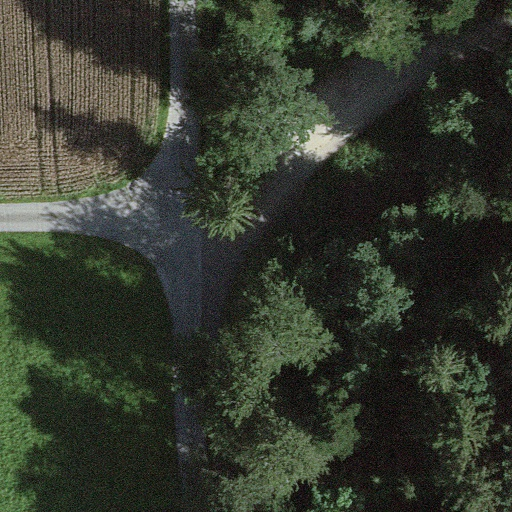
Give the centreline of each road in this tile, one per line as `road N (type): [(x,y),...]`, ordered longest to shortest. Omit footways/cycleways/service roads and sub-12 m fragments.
road 1 (residential): [(186,254),(199,511)]
road 2 (track): [(479,27),(335,124),(292,184)]
road 3 (unclassified): [(184,0),(186,214)]
road 4 (unclassified): [(186,214),(0,217)]
road 5 (track): [(292,184),(186,254)]
